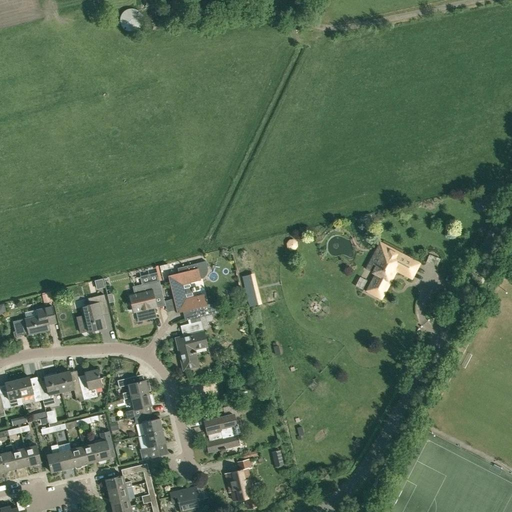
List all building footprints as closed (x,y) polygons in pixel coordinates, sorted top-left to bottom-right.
[(141,27),(134,7),(121,12),(129,32),(141,27)] [(289,240),(287,244),(287,248),(290,250),(294,250),(296,247),(296,242),(293,240),(289,240)] [(370,286),(367,291),(368,291),(368,290),(381,296),(380,298),(383,293),(390,281),(394,272),(394,271),(394,270),(393,269),(393,268),(408,276),(415,262),(400,254),(399,257),(383,249),(380,247),(367,269),(374,273),(376,274),(370,286)] [(177,268),(179,273),(168,276),(177,312),(186,310),(188,320),(211,315),(211,314),(218,312),(218,310),(217,309),(217,308),(216,307),(216,306),(215,306),(214,305),(213,304),(212,304),(211,304),(206,305),(204,294),(185,299),(182,284),(200,280),(200,279),(201,279),(202,278),(204,277),(205,276),(206,275),(207,273),(207,271),(207,270),(207,268),(207,267),(206,261),(177,268)] [(254,273),(243,276),(250,306),(261,304),(254,273)] [(356,286),(363,289),(367,279),(360,276),(356,286)] [(102,279),(94,281),(96,288),(104,286),(102,279)] [(154,307),(156,307),(153,298),(163,295),(159,281),(133,287),(135,295),(132,295),(135,311),(136,311),(139,321),(156,317),(154,307)] [(53,301),(51,293),(42,295),(44,303),(53,301)] [(84,315),(76,317),(80,333),(88,331),(105,327),(102,315),(101,313),(108,312),(104,294),(86,298),(88,305),(82,307),(84,315)] [(15,331),(13,332),(14,338),(21,336),(21,335),(26,334),(26,332),(28,332),(29,334),(32,334),(49,330),(48,322),(55,320),(52,306),(36,310),(25,313),(26,319),(23,320),(23,319),(13,321),(15,331)] [(195,350),(207,347),(203,329),(201,321),(189,324),(191,334),(175,338),(183,370),(199,367),(195,350)] [(79,382),(83,396),(84,400),(98,396),(96,388),(101,387),(97,369),(84,372),(86,380),(79,382)] [(69,371),(57,374),(61,392),(73,389),(76,398),(83,396),(79,382),(79,380),(72,382),(69,371)] [(47,388),(40,390),(42,399),(44,406),(55,403),(53,394),(61,392),(57,374),(44,377),(47,388)] [(18,377),(17,379),(23,403),(34,400),(35,401),(42,399),(40,390),(39,387),(32,389),(29,377),(26,377),(24,376),(18,377)] [(134,376),(118,380),(119,387),(128,385),(130,391),(122,393),(124,399),(149,393),(147,387),(150,387),(148,380),(146,380),(145,380),(135,382),(134,376)] [(23,403),(17,379),(4,383),(7,395),(1,396),(1,399),(4,409),(11,407),(11,405),(23,403)] [(149,393),(124,399),(131,397),(134,409),(125,411),(127,418),(134,417),(143,415),(141,408),(152,405),(149,393)] [(48,411),(48,422),(56,423),(56,411),(48,411)] [(143,415),(134,417),(136,424),(141,422),(144,435),(163,430),(160,418),(151,420),(149,413),(143,415)] [(234,415),(204,422),(207,431),(209,431),(212,440),(206,442),(208,452),(239,444),(236,435),(232,436),(229,426),(236,424),(234,415)] [(117,421),(110,423),(112,431),(119,429),(117,421)] [(163,430),(144,435),(147,447),(140,449),(142,460),(159,456),(157,445),(166,443),(163,430)] [(109,431),(100,434),(101,439),(93,440),(94,443),(98,461),(99,461),(99,462),(100,463),(104,462),(105,460),(105,459),(110,458),(110,457),(115,456),(109,431)] [(94,443),(82,446),(87,463),(98,461),(94,443)] [(5,445),(7,452),(1,453),(5,471),(17,468),(13,451),(11,444),(5,445)] [(36,445),(24,448),(28,465),(40,462),(36,445)] [(51,446),(52,453),(47,455),(51,472),(63,469),(59,452),(57,445),(51,446)] [(81,467),(82,466),(82,465),(87,463),(82,446),(71,449),(75,466),(76,468),(77,468),(81,467)] [(28,465),(24,448),(13,451),(17,468),(28,465)] [(63,469),(75,466),(71,449),(59,452),(63,469)] [(250,459),(237,462),(239,471),(225,474),(228,488),(231,487),(234,501),(245,498),(247,508),(258,506),(255,495),(253,495),(247,469),(252,468),(250,459)] [(147,463),(133,467),(135,473),(143,471),(145,479),(151,478),(147,463)] [(123,475),(106,480),(108,491),(126,487),(131,486),(130,482),(125,483),(123,475)] [(188,488),(184,489),(170,492),(173,504),(178,502),(180,511),(186,511),(201,509),(195,486),(188,488)] [(126,487),(108,491),(111,503),(129,499),(126,487)] [(126,511),(132,511),(137,509),(136,505),(131,506),(129,499),(111,503),(113,511),(126,511)]
